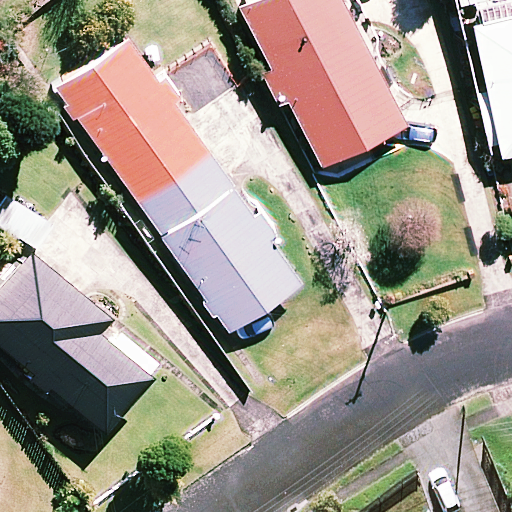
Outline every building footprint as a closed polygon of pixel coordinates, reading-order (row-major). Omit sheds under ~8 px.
[(240,0),(270,60),(258,66),(270,91),(282,85),(320,162),(401,122),(340,0),(240,0)] [(511,7),(470,17),(500,151),(511,147),(511,7)] [(260,199),(251,206),(177,101),(186,95),(165,64),(156,71),(126,29),(55,80),(228,324),(299,274),(270,232),(279,225),(260,199)] [(47,223),(0,194),(0,226),(33,246),(47,223)] [(0,274),(0,347),(27,369),(21,376),(39,391),(45,385),(99,430),(146,374),(101,337),(112,323),(22,248),(0,274)]
